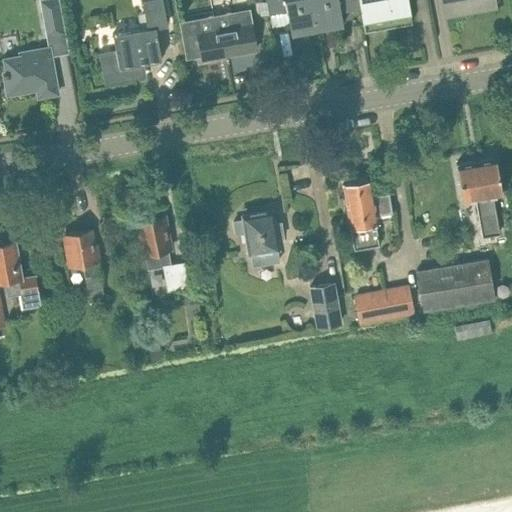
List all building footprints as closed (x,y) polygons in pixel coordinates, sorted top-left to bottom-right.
[(40,0),(47,35),(63,31),(57,0),(40,0)] [(161,59),(155,26),(167,24),(162,0),(143,0),(148,26),(112,32),(115,49),(98,52),(104,84),(138,77),(136,63),(161,59)] [(318,28),(312,0),(265,0),(269,15),(286,11),(290,33),(318,28)] [(342,24),(339,2),(344,1),(346,10),(360,7),(358,0),(312,0),(318,28),(342,24)] [(411,21),(408,2),(407,0),(358,0),(360,7),(364,30),(411,21)] [(495,6),(493,0),(443,0),(445,10),(470,6),(471,10),(495,6)] [(196,18),(180,21),(186,57),(201,54),(202,59),(255,50),(252,30),(250,22),(198,31),(196,18)] [(53,69),(51,55),(49,46),(19,52),(20,55),(3,58),(6,71),(3,72),(7,94),(29,90),(29,88),(36,87),(38,96),(58,93),(55,76),(51,77),(50,69),(53,69)] [(499,232),(492,195),(502,193),(495,156),(456,163),(462,200),(475,198),(481,235),(499,232)] [(377,213),(390,211),(387,193),(374,195),(371,179),(367,180),(364,178),(360,178),(358,181),(342,184),(350,227),(351,226),(354,248),(379,243),(375,222),(379,221),(377,213)] [(277,247),(276,238),(283,236),(280,222),(273,223),(271,210),(243,215),(244,219),(233,221),(235,232),(246,231),(252,266),(279,261),(276,247),(277,247)] [(171,267),(168,249),(170,249),(163,214),(137,219),(143,253),(146,269),(162,266),(166,290),(190,286),(186,264),(171,267)] [(103,297),(97,261),(99,260),(96,242),(92,243),(89,227),(65,232),(71,265),(82,263),(89,299),(103,297)] [(19,276),(12,240),(4,242),(1,239),(0,238),(0,280),(4,280),(6,294),(19,292),(21,307),(40,304),(35,274),(19,276)] [(494,296),(487,257),(417,269),(424,308),(494,296)] [(340,320),(332,282),(309,286),(317,325),(340,320)] [(376,297),(360,299),(364,319),(403,312),(399,287),(375,291),(376,297)] [(194,288),(176,291),(178,304),(183,303),(196,301),(194,288)] [(157,342),(143,355),(144,360),(158,358),(165,351),(157,342)]
